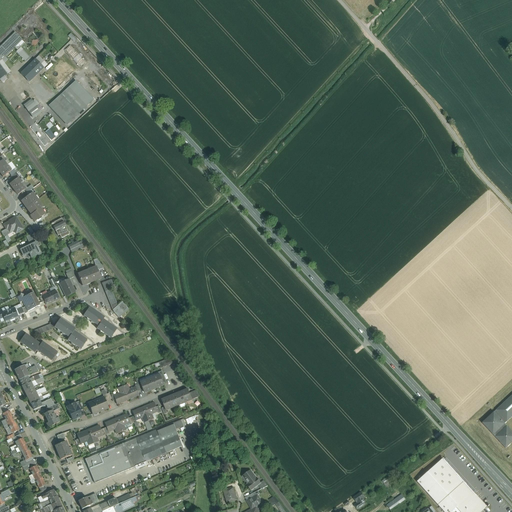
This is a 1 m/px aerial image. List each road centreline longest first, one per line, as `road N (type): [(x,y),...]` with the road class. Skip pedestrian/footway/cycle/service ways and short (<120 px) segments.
road 1 (primary): [(57,0),(511,491)]
road 2 (unclassified): [(511,207),(365,28)]
road 3 (residential): [(38,439),(182,384)]
